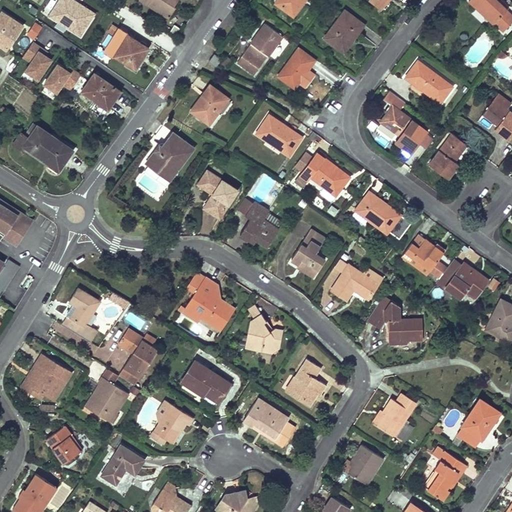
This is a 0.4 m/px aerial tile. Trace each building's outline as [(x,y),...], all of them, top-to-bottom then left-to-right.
[(80,38),(96,12),(76,0),(55,0),(46,16),(80,38)] [(143,0),(169,17),(176,6),(174,5),(176,0),(143,0)] [(293,15),(303,0),(280,0),(278,3),(293,15)] [(392,0),(370,0),(384,10),(392,0)] [(508,7),(500,0),(469,0),(494,23),(494,22),(503,31),(511,21),(511,15),(506,10),(508,7)] [(352,40),(364,24),(345,10),(324,37),(341,50),(350,38),(352,40)] [(23,25),(2,11),(0,13),(0,37),(10,45),(23,25)] [(42,28),(36,23),(28,34),(35,38),(42,28)] [(254,74),(283,36),(266,23),(237,62),(254,74)] [(115,28),(110,25),(106,32),(110,35),(115,28)] [(128,33),(119,27),(104,51),(113,57),(114,55),(135,68),(148,47),(127,34),(128,33)] [(0,37),(0,45),(6,50),(10,45),(0,37)] [(343,52),(352,40),(350,38),(341,50),(343,52)] [(38,80),(53,56),(30,41),(21,56),(28,61),(22,70),(38,80)] [(298,48),(278,76),(294,88),(299,82),(303,85),(307,84),(313,76),(312,72),(308,69),(306,67),(312,58),(311,57),(313,54),(302,46),(300,49),(298,48)] [(214,54),(209,61),(216,67),(222,60),(214,54)] [(226,56),(220,63),(225,67),(231,59),(226,56)] [(42,84),(58,93),(62,84),(71,89),(80,74),(55,60),(42,84)] [(452,86),(417,60),(405,76),(440,102),(452,86)] [(120,90),(94,73),(82,91),(108,109),(120,90)] [(191,110),(209,124),(228,98),(210,85),(191,110)] [(495,129),(509,139),(511,135),(511,112),(507,108),(511,102),(498,93),(483,113),(498,125),(495,129)] [(413,149),(427,130),(392,105),(380,121),(400,135),(395,141),(404,147),(406,144),(413,149)] [(256,133),(289,156),(302,137),(269,114),(256,133)] [(34,123),(25,136),(28,138),(37,125),(34,123)] [(37,125),(28,138),(25,136),(21,133),(13,144),(21,149),(24,145),(41,157),(43,154),(61,166),(73,149),(60,141),(59,143),(50,137),(51,134),(37,125)] [(318,135),(313,131),(309,137),(313,141),(314,140),(318,135)] [(168,170),(174,174),(195,148),(173,132),(162,146),(160,144),(146,162),(164,176),(168,170)] [(452,133),(429,164),(448,178),(458,163),(454,160),(466,144),(452,133)] [(60,141),(51,134),(50,137),(59,143),(60,141)] [(322,138),(318,135),(314,140),(318,143),(322,138)] [(313,158),(305,152),(299,159),(305,164),(300,170),(302,171),(313,158)] [(317,152),(313,158),(319,163),(324,157),(317,152)] [(43,154),(41,157),(59,170),(61,166),(43,154)] [(302,171),(295,181),(302,186),(310,176),(332,192),(339,184),(342,186),(349,176),(324,157),(319,163),(313,158),(302,171)] [(299,159),(295,165),(300,170),(305,164),(299,159)] [(164,176),(170,180),(174,174),(168,170),(164,176)] [(207,170),(198,184),(213,194),(204,207),(219,217),(238,189),(207,170)] [(339,184),(332,192),(335,195),(342,186),(339,184)] [(383,202),(369,191),(355,210),(368,219),(387,233),(400,214),(388,205),(386,208),(381,205),(383,202)] [(247,212),(252,204),(244,198),(238,207),(247,212)] [(269,211),(254,201),(252,204),(247,212),(245,215),(250,218),(240,234),(248,240),(248,239),(251,235),(256,239),(268,246),(279,229),(276,227),(263,219),(267,213),(269,211)] [(368,219),(355,210),(351,215),(365,225),(367,222),(368,219)] [(267,213),(263,219),(276,227),(280,221),(267,213)] [(310,229),(291,258),(299,263),(300,262),(304,264),(301,268),(314,276),(325,259),(315,253),(325,238),(310,229)] [(418,247),(412,242),(402,256),(427,274),(430,270),(440,277),(447,267),(437,260),(444,252),(435,246),(425,238),(418,247)] [(435,246),(444,252),(446,249),(437,243),(435,246)] [(0,296),(20,266),(9,258),(6,262),(4,261),(2,264),(0,262),(0,296)] [(348,264),(340,258),(334,267),(343,272),(348,264)] [(462,263),(454,258),(447,267),(440,277),(436,282),(444,288),(445,286),(453,276),(462,263)] [(479,272),(464,261),(462,263),(453,276),(445,286),(460,297),(466,290),(476,297),(487,282),(478,274),(479,272)] [(363,273),(348,264),(343,272),(331,290),(346,300),(353,289),(368,299),(378,284),(363,273)] [(363,273),(378,284),(382,277),(367,267),(363,273)] [(479,272),(478,274),(487,282),(489,280),(479,272)] [(220,298),(213,293),(218,285),(205,276),(182,311),(198,321),(200,318),(201,318),(209,316),(218,322),(230,304),(220,298)] [(31,284),(19,278),(16,283),(27,290),(31,284)] [(67,315),(61,323),(77,333),(91,342),(99,330),(87,322),(100,300),(78,287),(69,301),(74,304),(77,306),(70,317),(67,315)] [(118,303),(122,296),(113,291),(109,298),(118,303)] [(422,319),(399,319),(399,305),(383,295),(367,319),(380,327),(385,320),(388,320),(388,340),(406,340),(422,340),(422,319)] [(126,308),(130,301),(122,296),(118,303),(126,308)] [(511,304),(501,299),(486,329),(510,341),(511,336),(511,329),(509,328),(511,321),(511,304)] [(74,304),(67,315),(70,317),(77,306),(74,304)] [(221,330),(235,308),(230,304),(218,322),(209,316),(201,318),(221,330)] [(262,313),(255,304),(248,309),(254,318),(262,313)] [(270,331),(264,322),(266,321),(262,313),(254,318),(251,320),(245,348),(261,351),(262,346),(268,347),(272,353),(279,348),(282,329),(275,328),(270,331)] [(140,376),(157,349),(142,339),(143,337),(128,328),(118,342),(129,349),(131,346),(135,349),(133,352),(124,366),(140,376)] [(72,372),(42,353),(36,363),(39,365),(25,388),(41,398),(44,393),(54,400),(72,372)] [(295,375),(300,379),(290,393),(310,406),(315,398),(318,394),(320,395),(321,393),(327,384),(315,377),(322,367),(307,357),(295,375)] [(230,383),(195,360),(181,381),(198,391),(200,387),(205,391),(204,393),(218,402),(230,383)] [(21,386),(25,388),(39,365),(36,363),(21,386)] [(295,375),(285,390),(290,393),(300,379),(295,375)] [(129,393),(102,376),(98,383),(99,384),(103,386),(97,393),(95,391),(87,403),(96,408),(93,411),(110,422),(111,421),(116,413),(129,393)] [(97,393),(103,386),(99,384),(95,391),(97,393)] [(378,425),(395,436),(395,435),(404,421),(416,402),(402,392),(396,401),(391,398),(383,411),(386,412),(378,425)] [(263,432),(274,439),(286,422),(277,416),(279,411),(258,397),(246,414),(255,420),(254,422),(265,429),(263,432)] [(481,438),(499,411),(480,398),(462,425),(462,426),(481,438)] [(85,406),(93,411),(96,408),(87,403),(85,406)] [(189,424),(193,417),(172,403),(154,431),(166,438),(170,441),(179,428),(181,429),(185,422),(189,424)] [(378,425),(386,412),(383,411),(381,409),(373,422),(378,425)] [(288,417),(279,411),(277,416),(286,422),(288,417)] [(243,419),(263,432),(265,429),(254,422),(255,420),(246,414),(243,419)] [(404,421),(395,435),(403,440),(412,426),(404,421)] [(442,429),(435,424),(432,429),(439,434),(442,429)] [(75,439),(65,425),(46,438),(64,463),(80,451),(73,441),(75,439)] [(475,446),(481,438),(462,426),(457,434),(475,446)] [(181,429),(179,428),(170,441),(172,443),(181,429)] [(166,438),(154,431),(151,435),(163,442),(166,438)] [(75,439),(73,441),(80,451),(82,449),(75,439)] [(135,474),(144,459),(121,444),(102,474),(116,484),(126,468),(135,474)] [(348,473),(367,484),(383,458),(361,444),(351,461),(354,463),(352,466),(348,473)] [(461,474),(467,465),(438,445),(432,454),(440,459),(434,468),(435,468),(439,471),(427,489),(443,500),(449,490),(447,488),(458,472),(461,474)] [(427,489),(439,471),(435,468),(423,486),(427,489)] [(449,490),(461,474),(458,472),(447,488),(449,490)] [(41,511),(57,488),(36,473),(25,489),(25,490),(28,492),(23,499),(20,496),(20,497),(12,508),(12,510),(12,511),(41,511)] [(175,487),(167,481),(163,487),(173,494),(170,499),(173,501),(177,496),(175,487)] [(186,511),(191,506),(177,496),(173,501),(170,499),(173,494),(163,487),(151,505),(152,511),(186,511)] [(23,499),(28,492),(25,490),(25,489),(23,488),(18,496),(20,497),(20,496),(23,499)] [(248,497),(246,489),(225,493),(216,508),(221,511),(251,511),(258,503),(248,497)] [(258,503),(255,495),(248,497),(258,503)] [(346,511),(349,507),(332,496),(323,510),(326,511),(346,511)] [(105,511),(106,511),(90,501),(84,510),(87,511),(105,511)] [(425,511),(411,502),(404,511),(425,511)]
